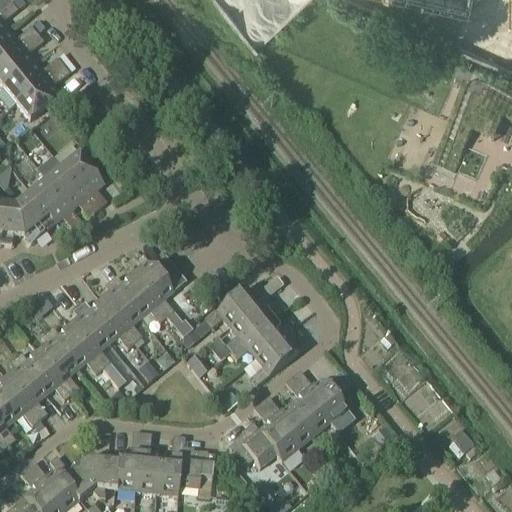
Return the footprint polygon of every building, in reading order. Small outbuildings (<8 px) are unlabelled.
[(384,0),(455,16),(458,0),(384,0)] [(463,0),(457,16),(475,23),(483,0),(463,0)] [(0,16),(10,8),(4,1),(0,3),(0,16)] [(0,42),(8,36),(1,28),(0,26),(0,21),(1,20),(5,24),(16,16),(10,8),(0,16),(0,42)] [(8,36),(0,42),(0,68),(21,52),(25,49),(35,40),(29,33),(19,41),(22,46),(18,49),(14,44),(8,36)] [(21,52),(0,68),(0,90),(2,93),(33,68),(27,59),(23,55),(27,52),(31,56),(41,48),(35,40),(25,49),(21,52)] [(33,68),(2,93),(15,109),(46,84),(50,81),(61,72),(55,64),(44,73),(48,78),(44,81),(40,76),(33,68)] [(46,84),(15,109),(28,125),(59,100),(52,91),(49,87),(53,84),(56,88),(67,79),(61,72),(50,81),(46,84)] [(511,100),(511,101),(468,83),(450,125),(448,125),(441,142),(464,151),(471,136),(492,145),(501,123),(511,127),(511,100)] [(95,216),(104,208),(93,195),(102,188),(77,158),(60,173),(95,216)] [(0,194),(2,197),(5,194),(9,174),(7,171),(0,176),(0,194)] [(86,223),(95,216),(60,173),(44,185),(69,215),(75,210),(86,223)] [(79,228),(69,215),(44,185),(29,198),(53,228),(60,223),(70,236),(79,228)] [(29,248),(53,228),(29,198),(13,211),(4,210),(0,236),(0,249),(9,251),(10,241),(25,243),(29,248)] [(0,285),(9,281),(0,261),(0,260),(0,285)] [(140,260),(134,266),(140,274),(131,281),(165,323),(181,343),(191,335),(183,326),(180,328),(161,305),(184,287),(163,262),(151,272),(148,268),(147,268),(140,260)] [(157,329),(165,323),(131,281),(120,290),(114,282),(109,286),(139,323),(147,317),(157,329)] [(130,331),(139,323),(109,286),(103,292),(109,299),(99,307),(133,349),(140,343),(130,331)] [(227,332),(264,302),(260,297),(254,302),(245,290),(214,315),(215,316),(202,327),(208,334),(221,324),(227,332)] [(228,358),(272,323),(264,314),(269,309),(264,302),(227,332),(235,341),(222,352),(228,358)] [(125,355),(133,349),(99,307),(88,316),(82,308),(77,312),(107,349),(115,343),(125,355)] [(98,356),(107,349),(77,312),(70,317),(77,325),(67,333),(101,375),(102,374),(110,384),(116,379),(98,356)] [(254,365),(291,335),(286,329),(280,333),(272,323),(228,358),(234,366),(246,356),(254,365)] [(51,334),(45,338),(51,346),(74,375),(83,368),(94,381),(101,375),(67,333),(57,341),(51,334)] [(291,335),(254,365),(260,373),(248,384),(254,391),(267,381),(298,356),(290,346),(295,340),(291,335)] [(45,351),(35,359),(58,388),(69,401),(77,395),(66,382),(74,375),(51,346),(45,338),(39,343),(45,351)] [(19,359),(13,364),(19,371),(42,401),(51,394),(62,406),(69,401),(58,388),(35,359),(25,366),(19,359)] [(196,360),(185,369),(196,384),(208,375),(196,360)] [(34,407),(42,401),(19,371),(13,364),(7,369),(13,376),(3,384),(37,427),(45,420),(34,407)] [(136,375),(147,388),(156,380),(146,367),(136,375)] [(291,383),(327,427),(343,414),(318,384),(309,391),(298,377),(291,383)] [(339,378),(328,387),(337,399),(348,390),(339,378)] [(311,440),(327,427),(291,383),(283,389),(295,403),(286,410),(311,440)] [(30,432),(37,427),(3,384),(0,386),(0,413),(10,427),(19,419),(30,432)] [(311,440),(286,410),(278,417),(266,403),(259,409),(295,454),(311,440)] [(279,467),(295,454),(259,409),(252,415),(263,429),(255,436),(254,436),(274,460),(279,467)] [(2,433),(10,427),(0,413),(0,446),(5,453),(13,446),(2,433)] [(254,436),(255,436),(250,429),(239,437),(242,441),(226,454),(242,473),(252,465),(258,473),(274,460),(254,436)] [(134,498),(140,439),(130,438),(128,457),(117,456),(116,468),(113,495),(134,498)] [(148,459),(149,441),(140,439),(134,498),(154,500),(158,460),(148,459)] [(176,502),(177,492),(181,453),(181,443),(171,443),(169,462),(158,460),(154,500),(176,502)] [(181,453),(177,492),(198,494),(199,484),(210,486),(212,461),(191,459),(192,455),(181,453)] [(47,469),(53,475),(55,478),(63,472),(55,463),(47,469)] [(60,484),(77,506),(90,496),(85,465),(72,475),(60,484)] [(106,467),(85,465),(90,496),(96,504),(102,504),(103,500),(102,500),(103,494),(113,495),(116,468),(106,467)] [(69,511),(77,506),(60,484),(55,478),(53,475),(44,483),(32,468),(25,474),(54,511),(69,511)] [(28,511),(54,511),(25,474),(17,480),(29,495),(20,502),(28,511)] [(265,500),(259,506),(263,511),(288,511),(283,505),(280,502),(272,509),(265,500)] [(28,511),(20,502),(11,509),(13,511),(28,511)]
